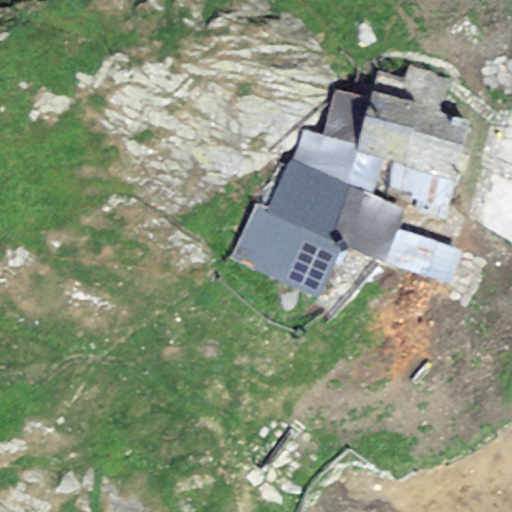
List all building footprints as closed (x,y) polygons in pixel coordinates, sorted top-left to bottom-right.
[(450,79),(408,66),(403,81),(378,73),(370,100),(356,143),(353,151),(382,161),(452,183),(470,126),(438,116),(450,79)] [(356,143),(370,100),(334,91),(322,136),(356,143)] [(322,136),(303,128),(291,164),(372,196),(382,161),(353,151),(356,143),(322,136)] [(291,164),(287,162),(266,209),(254,207),(227,261),(314,302),(338,249),(385,267),(387,263),(398,229),(405,209),(372,196),(291,164)] [(461,250),(398,229),(387,263),(448,287),(461,250)]
